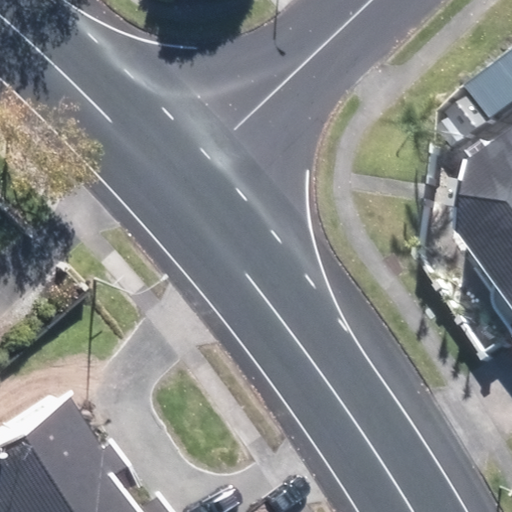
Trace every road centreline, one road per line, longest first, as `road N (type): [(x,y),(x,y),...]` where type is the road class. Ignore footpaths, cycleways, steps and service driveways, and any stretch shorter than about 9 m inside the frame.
road 1 (tertiary): [(177,184),(412,511)]
road 2 (residential): [(177,184),(374,0)]
road 3 (tertiary): [(0,18),(177,184)]
